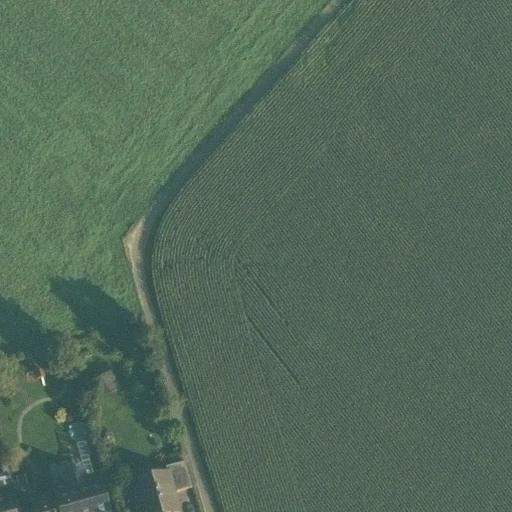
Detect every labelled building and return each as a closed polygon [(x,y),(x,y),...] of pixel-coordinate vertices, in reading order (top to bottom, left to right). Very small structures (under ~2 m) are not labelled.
[(73,468),(77,482),(82,485),(94,482),(88,464),(73,468)] [(168,476),(174,495),(191,491),(184,465),(165,470),(167,476),(168,476)] [(0,476),(0,489),(11,486),(7,474),(0,476)] [(135,501),(137,511),(178,511),(174,495),(168,476),(167,476),(131,486),(131,488),(136,487),(139,500),(135,501)] [(105,511),(104,509),(99,507),(102,502),(98,485),(94,482),(82,485),(77,482),(69,485),(66,489),(56,492),(53,497),(54,500),(57,511),(105,511)] [(0,511),(18,511),(11,486),(0,489),(0,511)] [(30,506),(32,511),(57,511),(54,500),(30,506)]
